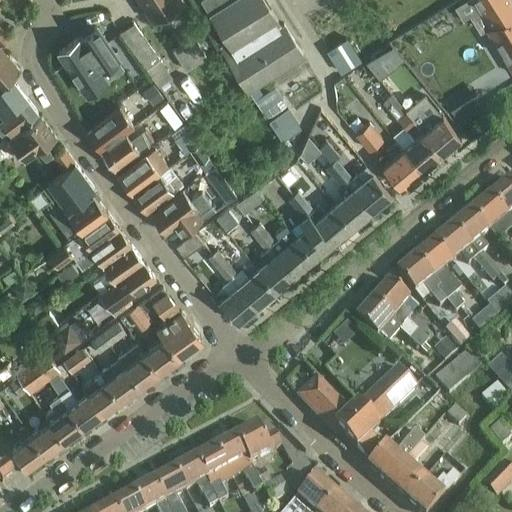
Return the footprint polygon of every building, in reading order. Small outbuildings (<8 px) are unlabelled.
[(139,0),(152,20),(182,0),(139,0)] [(202,0),(205,4),(206,4),(211,11),(210,12),(228,41),(221,45),(225,52),(237,71),(248,88),(302,54),(302,53),(296,42),(283,23),(279,26),(276,22),(278,21),(264,0),(202,0)] [(474,0),(491,26),(487,29),(511,68),(511,3),(510,0),(474,0)] [(0,42),(9,35),(7,33),(0,24),(0,42)] [(135,24),(120,33),(144,68),(158,59),(135,24)] [(96,26),(79,37),(101,70),(118,59),(96,26)] [(193,36),(172,50),(185,69),(206,55),(193,36)] [(79,37),(58,52),(77,81),(86,94),(107,79),(104,74),(101,70),(79,37)] [(330,47),(327,49),(341,72),(359,60),(346,37),(330,47)] [(0,84),(10,76),(20,69),(17,65),(0,45),(0,84)] [(376,75),(367,57),(358,62),(367,80),(376,75)] [(131,81),(140,96),(160,85),(151,70),(131,81)] [(4,116),(27,99),(10,76),(0,84),(0,116),(2,115),(4,116)] [(279,78),(264,89),(294,128),(308,117),(279,78)] [(413,138),(402,147),(402,148),(420,170),(440,153),(415,124),(406,112),(391,93),(383,100),(413,138)] [(27,99),(4,116),(0,119),(0,121),(3,126),(0,128),(0,135),(2,137),(8,133),(10,134),(38,113),(27,99)] [(168,103),(159,109),(173,129),(182,122),(168,103)] [(461,136),(452,126),(442,114),(430,124),(414,105),(406,112),(415,124),(440,153),(461,136)] [(86,131),(100,149),(124,131),(125,132),(134,125),(119,106),(86,131)] [(40,164),(52,179),(75,162),(63,146),(52,154),(45,144),(56,136),(41,115),(1,145),(7,153),(14,148),(24,161),(37,152),(44,161),(40,164)] [(386,137),(399,133),(392,116),(380,120),(386,137)] [(369,121),(355,133),(369,149),(382,138),(369,121)] [(128,136),(125,132),(124,131),(100,149),(114,168),(153,139),(143,125),(128,136)] [(334,175),(343,168),(335,158),(339,155),(326,140),(318,147),(331,162),(326,166),(334,175)] [(382,165),(400,187),(420,170),(402,148),(402,147),(396,140),(386,149),(392,156),(382,165)] [(198,143),(189,150),(205,172),(214,165),(198,143)] [(118,174),(132,192),(159,172),(168,166),(154,147),(118,174)] [(75,162),(52,179),(45,184),(61,204),(49,213),(69,240),(78,233),(107,211),(92,191),(95,189),(75,162)] [(352,188),(371,211),(391,194),(372,171),(361,180),(355,173),(351,177),(343,168),(334,175),(342,185),(347,181),(352,188)] [(165,181),(159,172),(132,192),(146,211),(182,183),(175,173),(165,181)] [(511,231),(511,232),(511,185),(508,180),(489,196),(507,218),(511,224),(511,228),(510,230),(511,231)] [(343,195),(333,203),(352,226),(371,211),(352,188),(347,181),(342,185),(337,189),(343,195)] [(180,235),(181,234),(214,209),(201,191),(190,199),(182,188),(150,212),(165,232),(173,225),(180,235)] [(296,207),(305,199),(297,190),(288,197),(296,207)] [(489,196),(470,211),(488,233),(496,243),(511,231),(510,230),(511,228),(511,224),(507,218),(489,196)] [(289,228),(314,258),(333,242),(309,213),(313,209),(305,199),(296,207),(304,217),(289,228)] [(309,213),(333,242),(352,226),(333,203),(325,210),(320,204),(313,209),(309,213)] [(227,209),(216,217),(227,230),(238,221),(227,209)] [(78,233),(69,240),(49,255),(57,266),(71,255),(76,261),(120,228),(107,211),(78,233)] [(488,233),(470,211),(452,227),(477,257),(473,261),(474,261),(483,272),(491,265),(482,254),(488,250),(480,240),(488,233)] [(258,239),(267,231),(259,222),(250,229),(258,239)] [(271,245),(295,274),(314,258),(289,228),(289,229),(286,225),(275,234),(278,237),(275,240),(275,241),(271,245)] [(452,227),(433,242),(451,264),(460,256),(468,266),(474,261),(473,261),(477,257),(452,227)] [(97,258),(103,266),(132,244),(120,228),(76,261),(82,269),(97,258)] [(194,231),(175,244),(184,256),(203,242),(194,231)] [(257,267),(276,290),(295,274),(271,245),(275,241),(275,240),(271,236),(267,231),(258,239),(266,249),(260,253),(265,260),(257,267)] [(433,242),(415,257),(440,288),(436,292),(446,303),(454,296),(460,291),(443,270),(451,264),(433,242)] [(94,284),(100,293),(143,260),(132,244),(103,266),(108,274),(94,284)] [(217,268),(227,260),(217,248),(207,256),(217,268)] [(446,303),(436,292),(440,288),(415,257),(395,273),(414,295),(422,288),(439,308),(446,303)] [(155,277),(143,260),(100,293),(114,313),(131,301),(128,297),(155,277)] [(237,322),(257,306),(232,277),(237,273),(236,272),(227,260),(217,268),(227,280),(221,284),(227,291),(218,299),(237,322)] [(78,271),(73,263),(58,274),(64,282),(78,271)] [(500,277),(491,265),(483,272),(492,283),(500,277)] [(2,276),(8,284),(19,275),(13,267),(2,276)] [(232,277),(257,306),(276,290),(257,267),(248,274),(241,267),(236,272),(237,273),(232,277)] [(388,282),(372,301),(401,327),(405,323),(406,324),(410,318),(418,309),(388,282)] [(162,337),(163,339),(164,338),(178,357),(202,339),(180,310),(176,306),(177,305),(166,290),(165,291),(163,287),(163,286),(162,286),(162,287),(155,292),(158,296),(152,300),(167,320),(156,328),(162,337)] [(511,286),(497,290),(499,303),(511,300),(511,286)] [(463,307),(454,296),(446,303),(455,314),(463,307)] [(394,338),(399,332),(398,331),(401,327),(372,301),(355,319),(383,344),(391,335),(394,338)] [(132,309),(129,312),(142,331),(154,323),(140,303),(139,303),(132,309)] [(48,332),(58,324),(49,313),(39,321),(48,332)] [(117,321),(101,333),(109,344),(125,332),(117,321)] [(398,331),(399,332),(409,341),(416,333),(406,324),(405,323),(401,327),(398,331)] [(467,338),(457,326),(447,333),(458,346),(467,338)] [(64,354),(75,345),(63,329),(52,338),(64,354)] [(94,338),(91,340),(98,351),(101,349),(102,349),(109,344),(101,333),(94,338)] [(416,333),(409,341),(420,351),(427,343),(416,333)] [(137,341),(136,341),(158,371),(178,357),(164,338),(163,339),(162,337),(144,350),(137,341)] [(139,385),(158,371),(136,341),(117,355),(118,357),(139,385)] [(83,347),(64,361),(73,373),(91,359),(83,347)] [(467,350),(435,377),(449,394),(482,366),(467,350)] [(48,354),(37,363),(45,374),(56,366),(56,365),(48,354)] [(101,373),(120,399),(139,385),(118,357),(100,370),(101,373)] [(26,388),(45,374),(37,363),(18,376),(26,388)] [(348,413),(341,406),(337,409),(344,416),(334,426),(363,457),(377,444),(369,436),(379,427),(377,425),(416,388),(398,369),(359,406),(357,405),(348,413)] [(101,412),(120,399),(101,373),(82,386),(86,392),(101,412)] [(10,382),(7,385),(15,395),(18,393),(26,388),(18,376),(10,382)] [(317,380),(298,398),(323,424),(328,419),(334,426),(344,416),(337,409),(341,406),(317,380)] [(496,385),(481,398),(495,414),(511,401),(496,385)] [(82,426),(101,412),(86,392),(77,399),(68,387),(59,394),(82,426)] [(49,419),(48,419),(63,440),(82,426),(59,394),(49,401),(53,407),(45,414),(49,419)] [(430,395),(418,410),(448,433),(463,413),(451,405),(442,417),(432,409),(438,401),(430,395)] [(505,435),(511,430),(511,416),(510,413),(497,421),(505,435)] [(25,425),(24,426),(44,454),(63,440),(48,419),(30,433),(25,425)] [(25,467),(44,454),(24,426),(16,432),(21,439),(11,447),(25,467)] [(249,465),(281,448),(274,434),(263,439),(256,426),(235,437),(247,459),(246,460),(249,465)] [(386,484),(413,453),(420,445),(424,440),(414,432),(395,454),(385,445),(366,467),(386,484)] [(262,488),(255,476),(249,465),(246,460),(247,459),(235,437),(214,449),(232,481),(243,475),(253,493),(262,488)] [(386,484),(406,501),(425,479),(412,468),(427,451),(420,445),(413,453),(386,484)] [(220,487),(232,481),(214,449),(194,460),(205,481),(218,504),(218,505),(227,500),(220,487)] [(194,460),(173,471),(185,492),(195,487),(201,498),(202,498),(209,509),(218,504),(205,481),(194,460)] [(511,472),(503,464),(482,485),(497,499),(511,483),(511,472)] [(0,468),(0,481),(2,485),(14,476),(5,465),(0,468)] [(175,498),(185,492),(173,471),(153,482),(169,511),(179,511),(179,510),(181,509),(175,498)] [(255,476),(262,488),(270,504),(288,495),(280,479),(270,484),(263,471),(255,476)] [(434,487),(425,479),(406,501),(418,511),(430,511),(459,479),(452,472),(445,481),(442,478),(434,487)] [(319,511),(335,494),(315,477),(285,511),(319,511)] [(169,511),(153,482),(132,493),(142,511),(148,511),(154,509),(155,511),(169,511)] [(112,504),(116,511),(142,511),(132,493),(112,504)] [(353,511),(354,511),(335,494),(319,511),(353,511)]
